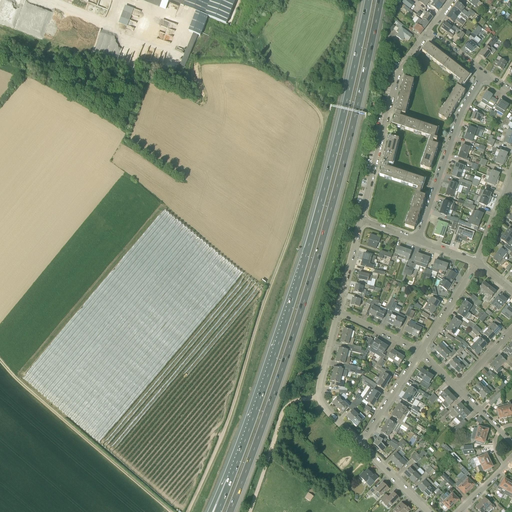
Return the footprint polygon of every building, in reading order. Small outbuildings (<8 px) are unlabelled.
[(196,0),(209,5),(231,14),(236,0),(196,0)] [(398,0),(410,9),(414,4),(408,0),(398,0)] [(431,6),(438,11),(443,5),(435,0),(420,0),(419,2),(420,2),(425,6),(426,6),(428,3),(430,0),(431,0),(434,2),(431,6)] [(471,16),(473,17),(475,14),(470,10),(468,13),(464,10),(465,8),(458,3),(454,7),(469,18),(471,16)] [(126,6),(119,23),(128,27),(134,9),(126,6)] [(469,18),(454,7),(454,8),(451,12),(458,18),(459,15),(466,20),(468,18),(469,18)] [(429,24),(434,18),(425,11),(423,14),(425,15),(422,19),(423,19),(429,24)] [(201,36),(208,17),(197,12),(189,31),(194,34),(199,35),(201,36)] [(451,12),(447,18),(454,23),(456,20),(458,18),(451,12)] [(418,25),(424,30),(429,24),(423,19),(422,21),(419,19),(416,24),(418,25)] [(397,21),(396,22),(395,23),(397,25),(396,27),(399,29),(397,32),(398,33),(396,36),(403,41),(405,38),(409,41),(413,36),(402,28),(403,25),(397,21)] [(450,30),(452,28),(445,23),(441,28),(446,32),(445,33),(452,38),(454,35),(452,33),(452,32),(450,30)] [(414,30),(420,35),(424,30),(418,25),(414,30)] [(460,31),(455,27),(452,25),(450,27),(452,28),(458,33),(460,31)] [(476,29),(469,39),(471,40),(466,48),(472,52),(477,46),(476,46),(479,43),(474,39),(480,32),(476,29)] [(185,68),(198,36),(193,34),(180,66),(185,68)] [(486,48),(480,55),(486,60),(491,53),(493,55),(496,51),(492,47),(498,40),(495,37),(486,49),(486,48)] [(464,84),(470,77),(428,44),(422,52),(461,82),(457,87),(460,89),(463,84),(464,84)] [(498,56),(495,63),(498,65),(497,67),(503,70),(507,63),(501,60),(502,58),(498,56)] [(400,95),(410,98),(414,81),(405,78),(400,95)] [(457,87),(448,101),(456,107),(465,92),(460,89),(457,87)] [(492,97),(493,96),(487,92),(479,105),(484,109),(486,105),(492,109),(497,102),(493,100),(494,99),(492,97)] [(396,112),(397,112),(401,114),(405,115),(410,98),(400,95),(396,112)] [(448,101),(439,116),(447,121),(456,107),(448,101)] [(509,105),(501,101),(495,110),(503,114),(509,105)] [(485,117),(486,114),(481,111),(479,115),(474,113),(473,117),(471,117),(472,119),(472,120),(480,123),(481,119),(482,119),(483,117),(485,117)] [(435,139),(438,130),(400,117),(401,114),(397,112),(393,125),(431,138),(435,139)] [(511,120),(511,121),(506,118),(502,124),(509,126),(510,123),(511,123),(511,120)] [(503,135),(511,138),(511,131),(508,130),(510,127),(502,124),(501,128),(505,129),(503,135)] [(466,133),(475,136),(478,137),(480,130),(469,127),(468,130),(467,129),(466,133)] [(475,143),(476,141),(473,140),(475,136),(466,133),(465,136),(466,137),(465,140),(475,143)] [(500,142),(511,146),(511,143),(511,142),(511,138),(503,135),(500,142)] [(383,162),(382,166),(383,166),(387,168),(389,164),(393,165),(399,140),(390,137),(383,162)] [(429,142),(421,167),(430,170),(438,146),(433,144),(434,141),(437,142),(437,140),(435,139),(431,138),(429,143),(429,142)] [(461,147),(460,151),(468,154),(470,151),(473,152),(473,149),(463,146),(462,148),(461,147)] [(507,153),(497,150),(496,152),(499,153),(498,157),(506,160),(508,157),(506,156),(507,153)] [(468,154),(460,151),(458,155),(460,155),(459,158),(464,160),(466,161),(469,162),(470,160),(470,159),(467,158),(468,154)] [(495,163),(503,166),(504,163),(505,163),(506,160),(498,157),(495,155),(493,160),(492,162),(495,163)] [(469,172),(470,169),(471,169),(457,164),(456,167),(455,166),(453,170),(462,173),(463,170),(469,172)] [(380,176),(418,188),(417,193),(420,194),(421,190),(422,190),(425,180),(387,168),(383,166),(380,176)] [(453,176),(460,179),(462,180),(465,174),(462,173),(453,170),(452,173),(454,174),(453,176)] [(491,174),(490,177),(498,180),(500,177),(498,176),(499,174),(489,170),(488,172),(491,174)] [(498,180),(490,177),(488,180),(485,179),(484,182),(487,183),(495,186),(496,183),(497,184),(498,180)] [(451,182),(448,189),(455,191),(458,192),(460,185),(470,189),(471,186),(465,184),(459,181),(458,185),(451,182)] [(455,191),(448,189),(446,196),(453,198),(456,199),(457,196),(454,195),(455,191)] [(483,194),(482,197),(490,200),(492,197),(490,197),(491,194),(484,191),(481,190),(480,193),(483,194)] [(420,194),(417,193),(416,193),(411,210),(420,213),(422,206),(423,207),(424,203),(423,203),(425,196),(420,194)] [(489,204),(490,200),(482,197),(480,201),(477,199),(476,203),(479,205),(479,203),(486,206),(488,203),(489,204)] [(441,207),(453,211),(456,202),(449,200),(448,203),(444,201),(443,204),(442,204),(441,207)] [(476,206),(471,205),(465,202),(464,205),(463,206),(474,210),(475,208),(476,206)] [(449,220),(454,222),(458,223),(459,220),(451,217),(451,215),(448,214),(449,210),(453,211),(441,207),(440,211),(441,211),(440,214),(450,217),(449,220)] [(420,213),(411,210),(405,226),(415,229),(417,223),(418,220),(420,213)] [(483,214),(474,210),(471,217),(481,220),(483,214)] [(470,217),(466,227),(473,229),(474,226),(478,227),(481,220),(471,217),(470,217)] [(449,225),(449,224),(439,221),(434,234),(444,238),(448,226),(452,227),(451,230),(455,231),(458,223),(454,222),(452,226),(449,225)] [(472,240),(475,233),(459,227),(457,234),(458,235),(455,242),(460,244),(463,237),(472,240)] [(511,243),(511,239),(505,234),(501,240),(506,243),(504,246),(511,252),(511,251),(511,249),(511,248),(511,247),(510,246),(511,243)] [(368,246),(376,249),(378,243),(379,243),(381,239),(370,235),(369,239),(370,240),(368,246)] [(398,258),(402,259),(405,250),(398,247),(396,254),(395,257),(397,258),(398,259),(398,258)] [(501,249),(497,254),(503,258),(507,253),(501,249)] [(379,254),(384,256),(386,257),(391,259),(392,255),(381,250),(379,254)] [(405,250),(402,259),(408,262),(412,252),(405,250)] [(364,253),(363,260),(375,263),(374,263),(375,259),(376,260),(377,257),(373,256),(373,255),(364,253)] [(417,254),(415,261),(414,264),(411,263),(407,274),(411,276),(414,269),(415,269),(416,265),(420,267),(424,255),(421,254),(420,255),(417,254)] [(506,260),(503,258),(497,254),(493,259),(502,266),(506,260)] [(420,267),(426,269),(426,268),(427,265),(430,258),(427,257),(428,256),(424,255),(420,267)] [(375,263),(363,260),(361,266),(374,270),(375,266),(375,263)] [(438,273),(439,273),(443,261),(439,260),(438,261),(436,260),(433,268),(432,271),(435,272),(438,273)] [(445,272),(446,273),(448,265),(445,264),(446,263),(443,261),(439,273),(442,274),(444,275),(445,272)] [(451,271),(449,274),(445,281),(443,280),(440,286),(440,287),(441,290),(445,289),(447,291),(449,288),(450,288),(454,281),(453,280),(457,275),(451,271)] [(381,275),(374,273),(373,273),(372,276),(370,275),(359,272),(358,279),(368,281),(371,282),(372,279),(377,280),(378,276),(380,276),(381,275)] [(484,295),(491,287),(485,282),(481,287),(477,292),(479,293),(480,292),(484,295)] [(358,296),(364,297),(365,294),(363,293),(364,287),(356,285),(355,292),(359,293),(358,296)] [(491,287),(484,295),(488,298),(487,300),(489,301),(496,292),(491,287)] [(353,298),(351,305),(359,307),(361,300),(363,301),(364,297),(358,296),(357,296),(357,299),(353,298)] [(499,310),(501,307),(507,301),(501,296),(500,298),(498,296),(492,302),(495,304),(493,306),(499,310)] [(432,297),(428,303),(436,308),(440,303),(432,297)] [(480,305),(475,301),(472,298),(470,300),(478,307),(480,305)] [(369,299),(365,307),(364,310),(367,312),(371,304),(373,301),(369,299)] [(376,317),(381,307),(378,305),(380,301),(373,299),(373,301),(371,304),(374,306),(370,314),(376,317)] [(465,302),(461,308),(468,312),(472,307),(465,302)] [(432,314),(436,308),(428,303),(424,309),(432,314)] [(381,307),(376,317),(382,320),(387,310),(381,307)] [(464,318),(464,317),(467,319),(470,314),(468,313),(468,312),(461,308),(458,314),(464,318)] [(480,320),(485,313),(480,309),(474,316),(479,320),(480,320)] [(388,322),(394,325),(399,314),(400,313),(393,311),(392,314),(391,314),(388,322)] [(485,313),(480,320),(482,322),(488,315),(485,313)] [(399,314),(394,325),(400,328),(406,317),(399,314)] [(454,319),(450,325),(458,330),(461,325),(466,328),(466,327),(471,331),(474,328),(468,324),(460,319),(459,322),(454,319)] [(405,331),(412,334),(415,326),(409,323),(405,331)] [(412,334),(418,337),(422,329),(423,330),(424,327),(417,323),(415,326),(412,334)] [(494,324),(489,329),(496,335),(501,330),(494,324)] [(458,330),(450,325),(447,330),(454,335),(458,330)] [(482,330),(476,325),(474,328),(479,333),(482,330)] [(355,339),(353,338),(355,332),(344,329),(343,336),(355,339)] [(491,340),(496,335),(489,329),(484,334),(491,340)] [(348,347),(354,349),(361,351),(362,348),(353,345),(355,339),(343,336),(341,342),(348,344),(348,347)] [(362,340),(367,342),(366,344),(369,346),(373,339),(370,337),(369,338),(367,337),(364,336),(362,340)] [(475,343),(482,350),(487,345),(480,338),(475,343)] [(375,354),(377,351),(382,343),(376,340),(375,342),(372,340),(364,353),(367,354),(369,351),(375,354)] [(375,354),(381,357),(383,355),(388,347),(382,343),(377,351),(375,354)] [(475,343),(471,348),(477,355),(482,350),(475,343)] [(435,350),(440,355),(446,349),(441,344),(435,350)] [(348,347),(347,350),(340,348),(338,355),(349,358),(351,352),(351,351),(353,352),(354,349),(348,347)] [(460,353),(464,349),(461,347),(456,352),(459,355),(455,358),(449,364),(454,369),(460,363),(457,360),(462,355),(460,353)] [(445,359),(451,354),(446,349),(440,355),(445,359)] [(393,350),(388,357),(394,361),(399,354),(393,350)] [(399,354),(394,361),(400,365),(404,358),(399,354)] [(345,364),(344,367),(357,370),(360,371),(361,368),(349,365),(351,358),(349,358),(338,355),(336,362),(345,364)] [(501,367),(505,362),(504,362),(505,361),(500,356),(495,361),(501,367)] [(460,363),(454,369),(459,374),(465,368),(465,369),(469,365),(468,366),(463,360),(460,363)] [(501,367),(495,361),(490,366),(496,372),(501,367)] [(389,376),(390,373),(387,371),(382,368),(379,366),(376,364),(374,367),(380,371),(382,372),(380,379),(388,384),(391,378),(389,376)] [(360,371),(357,370),(344,367),(343,370),(335,368),(333,375),(342,377),(346,378),(348,371),(361,375),(363,372),(360,371)] [(417,377),(423,380),(428,373),(422,369),(417,377)] [(494,379),(497,377),(490,370),(488,373),(494,379)] [(423,380),(429,384),(434,377),(428,373),(423,380)] [(335,386),(340,387),(339,390),(347,391),(348,391),(348,390),(348,388),(343,387),(345,381),(341,380),(342,377),(333,375),(331,381),(336,382),(335,386)] [(375,387),(377,385),(363,375),(361,378),(363,380),(375,387)] [(388,384),(380,379),(377,385),(384,389),(388,384)] [(375,387),(363,380),(362,382),(364,383),(363,383),(367,386),(364,392),(367,394),(377,400),(381,394),(374,390),(375,387)] [(474,389),(479,394),(486,388),(481,383),(474,389)] [(501,391),(506,386),(504,383),(498,389),(501,391)] [(484,399),(491,392),(493,390),(488,385),(486,388),(479,394),(484,399)] [(416,399),(420,393),(417,392),(410,387),(406,393),(416,399)] [(442,404),(451,395),(446,390),(440,396),(444,401),(442,404)] [(501,396),(500,392),(488,404),(491,406),(501,396)] [(416,399),(406,393),(403,399),(409,403),(413,405),(416,399)] [(357,398),(359,400),(360,400),(362,402),(364,400),(366,402),(373,406),(377,400),(367,394),(363,398),(360,395),(357,398)] [(434,394),(430,397),(428,399),(430,402),(436,396),(434,394)] [(333,403),(338,408),(346,400),(341,395),(339,397),(333,403)] [(456,400),(451,395),(442,404),(447,409),(449,406),(456,400)] [(343,413),(351,405),(346,400),(338,408),(343,413)] [(347,417),(352,422),(358,415),(353,411),(356,408),(362,402),(360,400),(359,400),(354,406),(350,409),(353,411),(347,417)] [(400,404),(396,410),(403,414),(406,416),(410,411),(400,404)] [(448,412),(443,417),(445,419),(450,415),(453,418),(454,417),(454,416),(456,418),(465,409),(460,404),(454,410),(452,408),(448,412)] [(500,418),(503,418),(503,419),(507,418),(504,405),(497,407),(498,411),(497,411),(499,418),(500,417),(500,418)] [(422,411),(417,407),(414,406),(412,409),(420,414),(422,411)] [(421,415),(420,414),(412,409),(411,411),(420,417),(421,415)] [(456,418),(461,423),(464,419),(470,414),(465,409),(456,418)] [(398,420),(397,422),(408,429),(411,432),(413,429),(404,423),(408,418),(406,416),(403,414),(396,410),(392,416),(398,420)] [(358,415),(352,422),(357,427),(363,420),(358,415)] [(389,421),(385,426),(393,431),(397,434),(400,428),(406,432),(408,429),(397,422),(395,425),(389,421)] [(461,423),(460,423),(458,425),(456,427),(455,428),(458,432),(464,426),(461,423)] [(393,431),(385,426),(381,432),(389,437),(393,431)] [(489,433),(488,432),(488,430),(487,430),(488,428),(481,426),(481,428),(480,428),(480,426),(478,426),(477,429),(474,428),(473,433),(477,434),(487,437),(489,433)] [(485,443),(485,440),(486,441),(487,437),(477,434),(473,433),(472,433),(471,440),(475,441),(476,442),(483,444),(483,443),(485,443)] [(383,452),(386,448),(381,443),(383,440),(386,442),(387,440),(382,436),(381,439),(378,437),(374,443),(383,452)] [(444,443),(442,445),(449,452),(452,450),(444,443)] [(424,450),(419,455),(414,460),(416,463),(426,453),(424,450)] [(391,460),(396,465),(402,458),(404,457),(399,452),(391,460)] [(460,463),(463,460),(453,452),(451,454),(460,463)] [(476,467),(479,466),(491,460),(489,457),(488,457),(487,455),(486,455),(485,454),(480,456),(477,458),(477,457),(472,459),(476,467)] [(401,469),(407,463),(402,458),(396,465),(401,469)] [(493,464),(491,460),(479,466),(481,472),(482,472),(484,471),(485,473),(492,469),(492,468),(493,467),(492,465),(493,464)] [(405,474),(410,479),(420,468),(419,469),(414,464),(410,468),(405,474)] [(430,466),(425,472),(428,474),(435,467),(433,464),(431,467),(430,466)] [(436,466),(436,467),(435,467),(428,474),(430,477),(439,469),(436,466)] [(420,468),(410,479),(415,483),(420,478),(425,473),(424,472),(421,469),(420,468)] [(369,487),(378,478),(373,473),(372,474),(367,470),(365,473),(364,472),(359,477),(369,487)] [(452,488),(455,485),(443,473),(440,475),(445,480),(447,483),(452,488)] [(474,482),(470,478),(469,479),(464,475),(460,479),(460,480),(463,483),(470,490),(474,485),(473,483),(474,482)] [(419,487),(424,492),(433,483),(428,478),(426,481),(419,487)] [(500,494),(503,496),(504,495),(511,482),(508,480),(507,481),(505,479),(504,481),(502,481),(499,486),(498,488),(499,489),(501,490),(500,494)] [(457,488),(462,494),(463,493),(465,495),(470,490),(463,483),(460,480),(455,485),(458,487),(457,488)] [(381,496),(380,496),(381,496),(388,489),(388,488),(388,489),(383,483),(376,489),(374,487),(369,491),(366,494),(369,497),(372,494),(374,496),(377,493),(381,496)] [(438,488),(433,483),(424,492),(429,497),(435,490),(436,490),(438,488)] [(389,503),(392,505),(399,499),(393,493),(389,498),(386,496),(381,501),(386,506),(389,503)] [(447,497),(446,497),(453,505),(459,500),(457,498),(458,496),(454,493),(453,494),(452,493),(450,495),(449,495),(447,493),(444,495),(447,497)] [(453,505),(446,497),(444,500),(445,501),(443,503),(445,504),(443,505),(446,508),(447,507),(449,509),(453,505)] [(480,503),(489,511),(495,507),(489,501),(488,501),(485,499),(480,503)] [(394,511),(409,511),(411,511),(405,505),(404,506),(401,503),(394,511)] [(489,511),(480,503),(476,508),(479,511),(478,511),(486,511),(488,511),(489,511)]
